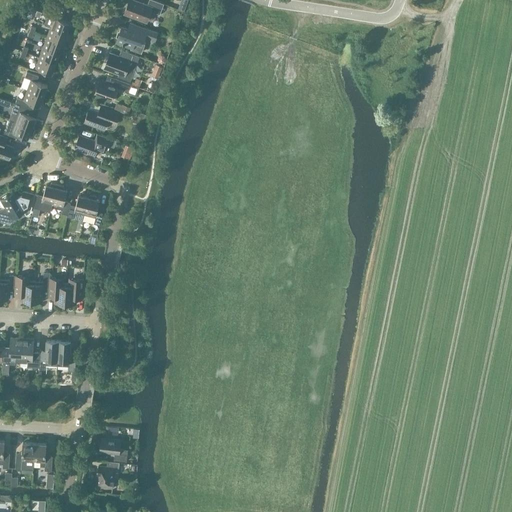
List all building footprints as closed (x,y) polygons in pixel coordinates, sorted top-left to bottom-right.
[(149,0),(147,5),(134,0),(129,0),(124,14),(147,22),(151,11),(160,14),(164,4),(153,0),(149,0)] [(50,27),(67,33),(71,23),(54,17),(50,27)] [(157,33),(131,22),(128,28),(122,26),(116,41),(133,48),(135,41),(142,44),(145,37),(154,41),(157,33)] [(63,43),(67,33),(50,27),(47,37),(63,43)] [(60,53),(63,43),(47,37),(43,47),(60,53)] [(56,63),(60,53),(43,47),(39,57),(56,63)] [(110,53),(104,68),(119,74),(118,76),(131,81),(131,78),(136,63),(137,63),(140,56),(128,52),(125,58),(110,53)] [(52,74),(56,63),(39,57),(35,68),(52,74)] [(156,65),(152,76),(158,78),(162,67),(156,65)] [(44,96),(47,97),(49,91),(46,89),(48,85),(37,81),(39,76),(27,71),(25,77),(31,79),(27,90),(44,96)] [(139,87),(108,76),(105,82),(100,80),(94,95),(111,101),(117,87),(125,90),(125,92),(136,96),(139,87)] [(40,106),(44,96),(27,90),(24,100),(17,98),(15,103),(27,108),(29,102),(40,106)] [(15,103),(9,119),(32,128),(32,127),(36,117),(25,113),(27,108),(15,103)] [(117,104),(115,109),(121,112),(123,106),(117,104)] [(115,125),(119,113),(99,105),(96,112),(89,109),(84,121),(105,129),(107,122),(115,125)] [(32,128),(9,119),(3,135),(15,139),(17,134),(28,138),(30,134),(33,135),(35,128),(32,127),(32,128)] [(3,135),(0,133),(0,156),(9,160),(14,147),(1,142),(3,135)] [(80,134),(74,149),(94,156),(97,150),(101,151),(104,144),(108,146),(111,139),(97,134),(94,140),(80,134)] [(51,211),(52,204),(58,184),(51,183),(50,185),(46,184),(43,196),(37,194),(34,206),(51,211)] [(67,215),(70,204),(71,202),(65,201),(68,190),(64,189),(64,186),(58,184),(52,204),(57,205),(57,208),(62,210),(61,213),(67,215)] [(0,198),(0,205),(2,209),(0,210),(0,217),(2,221),(6,222),(25,211),(26,214),(30,212),(35,194),(23,191),(22,192),(21,192),(18,194),(16,190),(8,195),(8,194),(0,198)] [(89,197),(85,215),(83,221),(100,225),(103,213),(97,211),(100,200),(96,199),(96,196),(90,194),(89,197)] [(89,197),(79,195),(76,206),(70,204),(67,215),(67,217),(66,221),(72,222),(74,213),(85,215),(89,197)] [(50,277),(50,272),(44,272),(44,282),(33,281),(31,305),(36,305),(38,304),(38,302),(42,302),(43,289),(49,290),(50,277)] [(15,288),(16,275),(10,275),(10,279),(0,278),(0,299),(8,300),(9,287),(15,288)] [(16,275),(15,288),(21,288),(20,301),(23,301),(23,303),(24,305),(31,305),(33,281),(29,280),(29,276),(16,275)] [(56,278),(50,277),(49,290),(55,290),(54,303),(65,304),(67,283),(56,282),(56,278)] [(78,279),(77,284),(67,283),(65,304),(76,304),(77,292),(83,292),(84,279),(78,279)] [(21,360),(22,338),(11,337),(10,351),(4,350),(3,364),(15,364),(16,360),(21,360)] [(39,368),(40,353),(40,352),(33,352),(34,339),(22,338),(21,360),(28,361),(27,367),(39,368)] [(57,366),(59,340),(47,340),(46,353),(40,353),(39,369),(45,369),(46,365),(57,366)] [(71,341),(59,340),(57,366),(69,366),(69,371),(75,371),(76,355),(70,355),(71,341)] [(106,426),(105,438),(112,438),(112,434),(117,434),(118,427),(106,426)] [(126,461),(128,449),(120,448),(121,440),(112,438),(105,438),(102,437),(100,451),(115,453),(114,460),(126,461)] [(0,463),(3,464),(3,468),(9,468),(10,454),(4,453),(5,441),(0,440),(0,463)] [(33,470),(34,461),(35,443),(23,442),(22,454),(16,454),(15,469),(33,470)] [(35,443),(34,461),(40,461),(40,466),(45,466),(45,470),(52,471),(53,456),(46,456),(47,443),(35,443)] [(119,469),(120,462),(107,461),(106,467),(98,466),(96,485),(113,487),(115,468),(119,469)]
